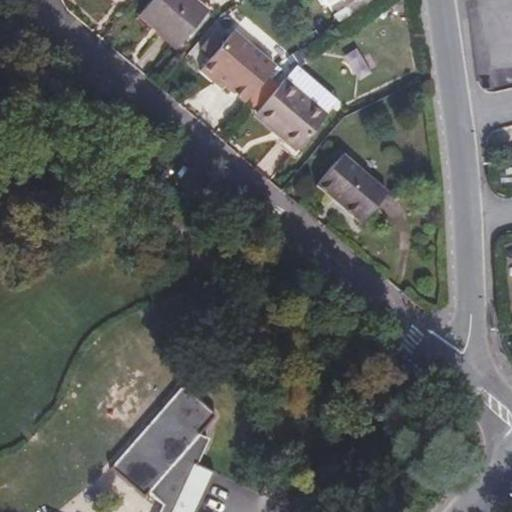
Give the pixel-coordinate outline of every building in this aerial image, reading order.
[(155,24),(179,44),(207,11),(193,0),(150,0),(138,15),(152,27),(155,24)] [(176,48),(179,44),(155,24),(152,27),(176,48)] [(0,57),(10,44),(0,32),(0,57)] [(274,67),(232,32),(200,71),(209,79),(215,78),(224,85),(245,103),(274,67)] [(23,91),(39,78),(25,61),(9,75),(23,91)] [(215,78),(209,79),(221,89),(224,85),(215,78)] [(283,80),(257,110),(282,131),(278,136),(295,151),(325,115),(283,80)] [(282,131),(257,110),(253,115),(278,136),(282,131)] [(342,155),(315,185),(360,223),(386,193),(342,155)] [(196,511),(215,472),(197,464),(208,439),(199,435),(216,415),(183,385),(110,468),(144,498),(150,492),(163,504),(159,511),(196,511)]
